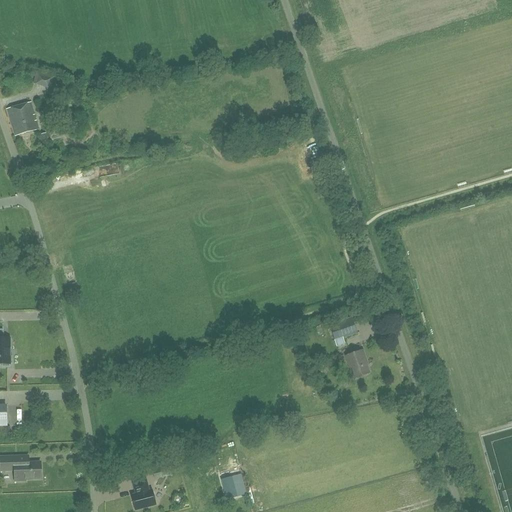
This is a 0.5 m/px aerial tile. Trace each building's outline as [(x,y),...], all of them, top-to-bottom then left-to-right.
[(51,89),(54,76),(36,71),(32,83),(35,84),(35,85),(51,89)] [(14,136),(39,129),(31,102),(7,109),(14,136)] [(42,143),(48,141),(46,133),(39,135),(42,143)] [(250,140),(251,142),(238,145),(241,156),(241,155),(253,153),(257,152),(254,135),(251,136),(251,140),(250,140)] [(0,189),(0,199),(8,197),(6,188),(0,189)] [(59,207),(62,212),(70,207),(67,202),(59,207)] [(26,233),(22,214),(6,217),(7,219),(0,220),(0,237),(0,239),(26,233)] [(11,299),(11,310),(42,310),(42,299),(11,299)] [(335,341),(357,334),(351,318),(329,326),(335,341)] [(10,335),(3,336),(3,330),(0,330),(0,365),(11,365),(10,335)] [(353,379),(369,373),(365,361),(366,360),(362,351),(345,357),(353,379)] [(30,404),(19,409),(27,426),(39,420),(30,404)] [(15,464),(15,457),(0,457),(0,462),(0,472),(14,471),(15,482),(25,481),(25,479),(41,479),(40,463),(15,464)] [(172,464),(162,467),(165,477),(175,474),(172,464)] [(227,499),(236,496),(231,478),(221,480),(227,499)] [(149,491),(146,480),(133,484),(136,494),(131,496),(135,510),(156,505),(152,490),(149,491)]
